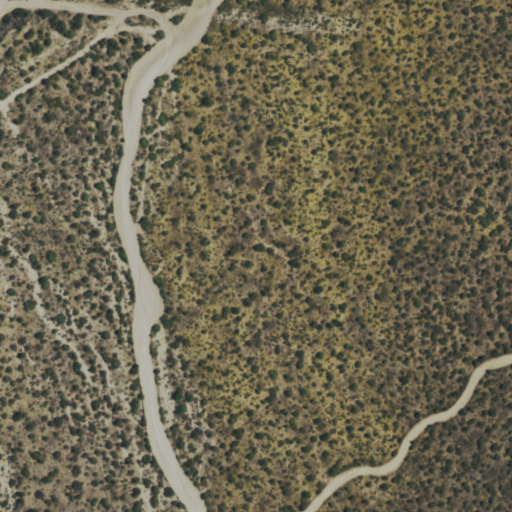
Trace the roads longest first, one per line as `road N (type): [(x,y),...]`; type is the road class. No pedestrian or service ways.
road 1 (residential): [(201,0),(126,84),(119,201),(152,445),(190,511)]
road 2 (track): [(33,0),(152,21),(166,39)]
